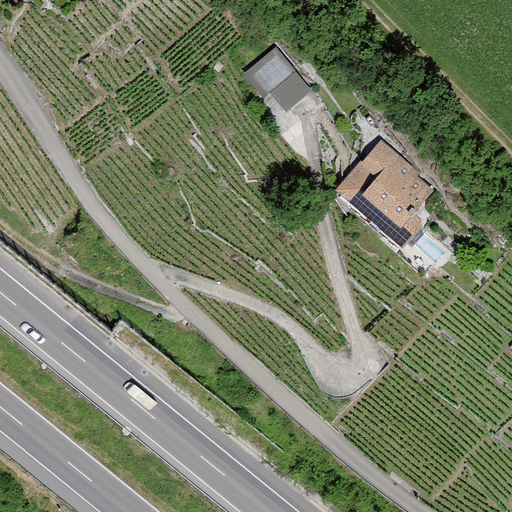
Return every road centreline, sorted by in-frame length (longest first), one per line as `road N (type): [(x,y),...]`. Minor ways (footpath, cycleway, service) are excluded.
road 1 (unclassified): [(431,511),(328,442),(95,213),(0,61)]
road 2 (motorway): [(272,511),(0,289)]
road 3 (motorway): [(0,408),(128,511)]
